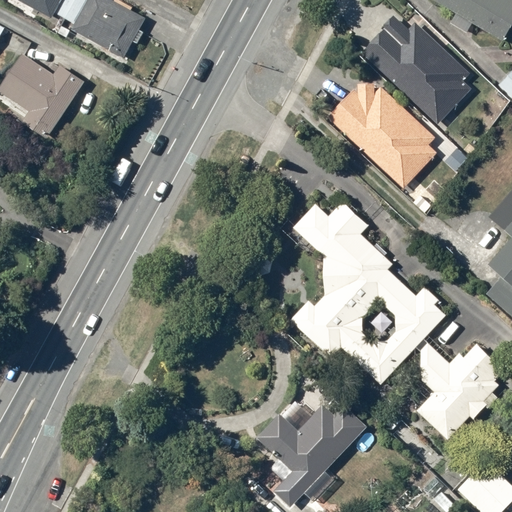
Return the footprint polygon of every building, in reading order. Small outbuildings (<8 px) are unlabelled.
[(20,0),(126,58),(146,18),(113,0),(20,0)] [(511,0),(436,0),(456,13),(450,22),(467,32),(473,22),(502,41),(511,25),(511,0)] [(438,126),(470,90),(459,81),(470,69),(412,17),(406,23),(396,14),(360,55),(438,126)] [(22,122),(49,139),(86,83),(61,65),(55,73),(25,53),(0,91),(30,111),(22,122)] [(511,72),(500,85),(511,96),(511,72)] [(328,117),(431,211),(441,200),(415,177),(436,153),(425,143),(433,134),(367,74),(328,117)] [(511,189),(490,216),(511,234),(511,239),(490,265),(502,276),(487,292),(511,314),(511,189)] [(448,315),(439,306),(442,303),(425,288),(418,295),(389,269),(394,264),(361,233),(369,225),(345,202),(331,217),(316,204),(295,227),(323,254),(327,295),(316,306),(311,301),(293,320),(333,357),(342,346),(382,384),(448,315)] [(475,417),(500,388),(493,382),(506,366),(478,342),(464,357),(459,352),(450,362),(428,343),(421,351),(420,378),(436,391),(419,411),(450,438),(471,414),(475,417)] [(316,399),(307,408),(303,403),(287,419),(278,410),(255,435),(263,443),(259,447),(277,463),(272,468),(292,487),(297,482),(306,491),(369,424),(344,401),(332,415),(316,399)] [(501,511),(511,501),(511,484),(487,459),(458,488),(482,511),(501,511)] [(449,511),(460,503),(448,489),(434,501),(443,511),(449,511)]
